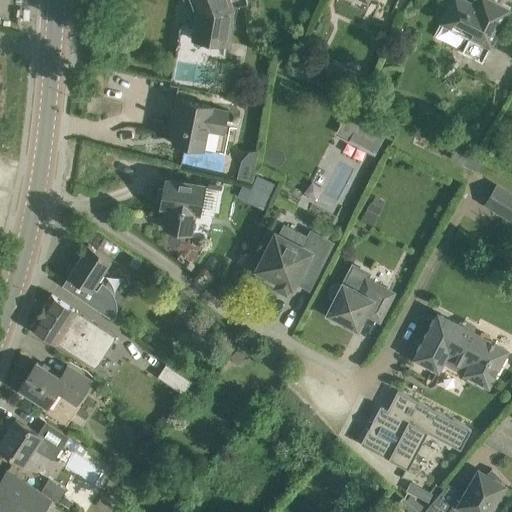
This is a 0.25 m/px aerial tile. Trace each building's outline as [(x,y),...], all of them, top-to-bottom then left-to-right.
[(186,23),(180,28),(177,48),(181,54),(224,61),(233,9),(248,3),(246,0),(193,0),(198,12),(196,25),(186,23)] [(509,8),(492,0),(487,0),(486,3),(479,0),(477,4),(468,0),(451,0),(442,21),(471,35),(462,52),(483,62),(509,8)] [(311,58),(298,52),(292,66),(305,72),(311,58)] [(354,88),(360,75),(350,70),(344,83),(354,88)] [(225,127),(229,109),(182,99),(178,117),(179,117),(177,124),(173,143),(226,153),(232,128),(225,127)] [(346,146),(372,160),(384,138),(358,124),(346,146)] [(259,171),(251,190),(268,197),(276,178),(259,171)] [(206,186),(166,179),(162,203),(170,204),(165,229),(191,234),(194,218),(194,214),(195,214),(195,213),(201,214),(206,186)] [(511,197),(502,216),(511,222),(511,197)] [(371,203),(360,220),(372,226),(382,209),(371,203)] [(275,231),(256,269),(260,271),(258,275),(272,282),(274,278),(278,280),(276,285),(288,292),(291,286),(294,288),(301,274),(313,280),(333,242),(311,231),(304,246),(275,231)] [(114,293),(109,286),(103,281),(98,289),(94,287),(113,258),(89,244),(62,287),(115,321),(116,319),(118,310),(118,301),(114,293)] [(142,262),(134,257),(129,263),(138,269),(142,262)] [(359,291),(344,283),(329,312),(358,327),(366,312),(380,320),(394,292),(366,277),(359,291)] [(173,301),(182,309),(192,300),(182,291),(173,301)] [(117,334),(52,294),(32,326),(97,367),(117,334)] [(508,350),(439,313),(415,357),(439,369),(444,360),(467,372),(466,373),(489,386),(508,350)] [(223,344),(233,353),(242,343),(232,334),(223,344)] [(239,350),(232,358),(239,365),(246,357),(239,350)] [(92,379),(67,363),(59,375),(37,361),(20,388),(47,405),(57,390),(77,402),(92,379)] [(165,363),(157,375),(183,393),(191,381),(165,363)] [(470,431),(397,392),(387,412),(380,408),(360,446),(407,471),(427,434),(460,452),(470,431)] [(39,433),(16,418),(0,443),(0,446),(25,463),(35,447),(54,460),(70,436),(46,421),(39,433)] [(488,511),(505,484),(500,481),(501,480),(492,471),(493,469),(492,468),(477,483),(475,480),(476,477),(475,476),(465,493),(462,492),(463,490),(462,489),(448,511),(488,511)] [(17,494),(0,483),(0,511),(11,511),(13,508),(19,511),(43,511),(52,498),(26,481),(17,494)] [(411,483),(407,490),(429,501),(432,494),(411,483)] [(60,502),(69,508),(73,501),(65,495),(60,502)]
